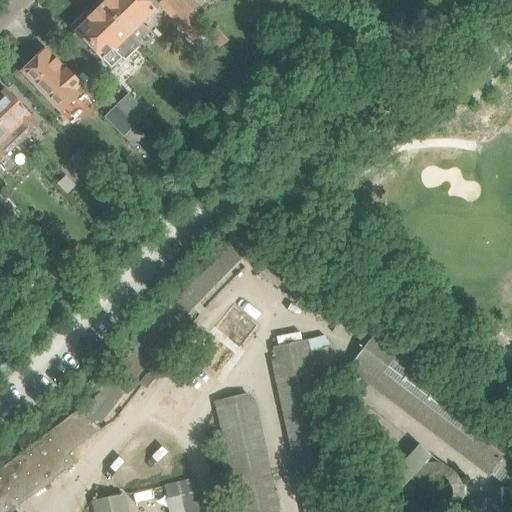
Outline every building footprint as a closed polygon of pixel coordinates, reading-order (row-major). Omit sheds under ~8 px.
[(109,0),(101,8),(129,37),(138,47),(150,35),(142,25),(155,12),(149,6),(154,1),(152,0),(109,0)] [(203,33),(189,18),(172,0),(163,0),(158,5),(193,42),(203,33)] [(189,0),(172,0),(189,18),(198,10),(189,0)] [(138,47),(129,37),(101,8),(89,20),(83,14),(69,28),(104,63),(103,64),(111,72),(123,61),(138,47)] [(413,50),(397,33),(387,43),(402,60),(413,50)] [(63,73),(44,54),(22,75),(60,115),(74,102),(73,101),(83,91),(65,71),(63,73)] [(37,126),(29,118),(4,92),(0,95),(0,128),(16,145),(27,135),(27,136),(37,126)] [(135,126),(145,117),(146,115),(128,97),(117,107),(135,126)] [(123,138),(135,126),(117,107),(105,119),(123,138)] [(143,150),(149,144),(144,137),(154,127),(145,117),(135,126),(123,138),(132,149),(138,144),(143,150)] [(6,155),(16,145),(0,128),(0,161),(6,156),(6,155)] [(78,153),(70,161),(85,176),(93,168),(78,153)] [(67,194),(76,185),(68,177),(58,186),(67,194)] [(511,435),(377,333),(335,301),(242,230),(161,314),(82,415),(77,411),(0,470),(0,511),(11,511),(76,464),(68,454),(100,430),(93,424),(184,311),(244,250),(326,313),(327,311),(340,322),(338,326),(367,346),(350,369),(488,474),(488,475),(511,491),(511,435)] [(81,266),(90,256),(80,247),(71,256),(81,266)] [(303,342),(272,349),(309,511),(366,511),(363,485),(342,488),(326,420),(319,388),(342,383),(332,346),(330,347),(324,337),(303,342)] [(353,413),(361,403),(347,392),(339,402),(353,413)] [(271,511),(247,396),(220,402),(244,511),(271,511)] [(428,464),(423,465),(412,454),(376,494),(389,506),(401,492),(401,497),(402,502),(404,507),(406,511),(456,511),(458,510),(460,505),(462,500),(462,495),(462,490),(461,485),(459,480),(456,476),(452,472),(450,470),(448,469),(443,466),(438,465),(433,464),(428,464)] [(199,511),(192,480),(163,486),(169,511),(199,511)] [(125,511),(122,496),(93,503),(94,511),(125,511)]
